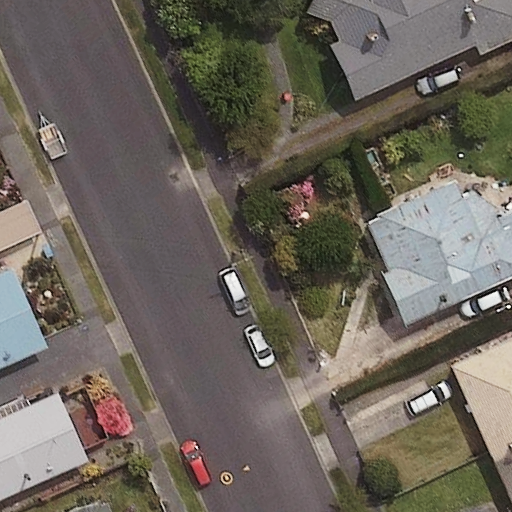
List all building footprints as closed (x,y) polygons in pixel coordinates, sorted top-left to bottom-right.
[(511,0),(302,0),(301,5),(321,12),(330,32),(321,36),(346,91),(467,38),(473,50),(511,32),(511,0)] [(445,176),(361,213),(383,264),(375,268),(397,316),(511,265),(511,237),(503,218),(498,221),(491,204),(469,186),(453,193),(445,176)] [(0,242),(36,225),(23,196),(0,206),(0,242)] [(6,261),(0,263),(0,359),(41,341),(6,261)] [(511,329),(445,358),(511,511),(511,329)] [(52,385),(0,407),(0,491),(83,455),(52,385)] [(102,511),(94,494),(52,511),(102,511)]
